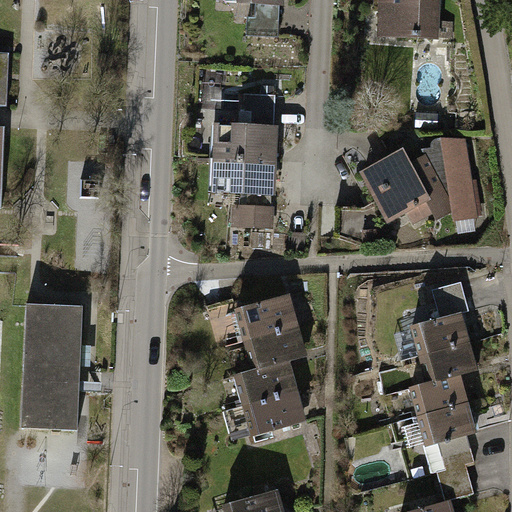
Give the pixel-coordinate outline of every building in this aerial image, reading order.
[(384,0),(384,16),(393,16),(393,33),(413,34),(413,37),(436,38),(436,36),(451,36),(451,24),(436,24),(437,0),(384,0)] [(247,35),(278,37),(279,20),(248,18),(247,35)] [(0,105),(7,106),(9,54),(0,53),(0,105)] [(239,112),(241,96),(216,93),(214,109),(239,112)] [(245,95),(244,112),(275,113),(275,96),(245,95)] [(414,128),(437,129),(437,114),(415,113),(414,128)] [(274,128),(219,126),(218,159),(273,161),(274,128)] [(403,151),(365,171),(390,220),(426,201),(437,219),(454,211),(455,221),(476,218),(464,141),(437,140),(434,142),(432,145),(433,153),(411,165),(403,151)] [(273,161),(218,159),(217,192),(272,194),(273,161)] [(271,209),(240,208),(239,226),(270,227),(271,209)] [(29,257),(0,254),(0,272),(27,274),(29,257)] [(432,290),(436,305),(466,297),(462,282),(432,290)] [(237,310),(246,341),(298,327),(289,296),(237,310)] [(440,320),(413,327),(420,356),(469,342),(461,314),(470,312),(466,297),(436,305),(440,320)] [(22,428),(78,431),(81,368),(83,307),(27,305),(22,428)] [(246,341),(254,371),(289,361),(307,356),(298,327),(246,341)] [(469,342),(420,356),(429,384),(460,375),(477,370),(469,342)] [(243,400),(244,406),(297,391),(289,361),(254,371),(236,376),(239,387),(237,392),(238,397),(243,400)] [(429,384),(412,388),(419,416),(468,403),(460,375),(429,384)] [(244,406),(253,437),(306,422),(297,391),(244,406)] [(468,403),(419,416),(427,445),(438,442),(442,456),(471,448),(467,434),(476,432),(468,403)] [(471,448),(442,456),(446,470),(437,472),(441,487),(471,479),(466,465),(475,462),(471,448)] [(441,487),(445,502),(408,511),(452,511),(449,501),(475,494),(471,479),(441,487)] [(225,506),(226,511),(283,511),(278,491),(225,506)]
